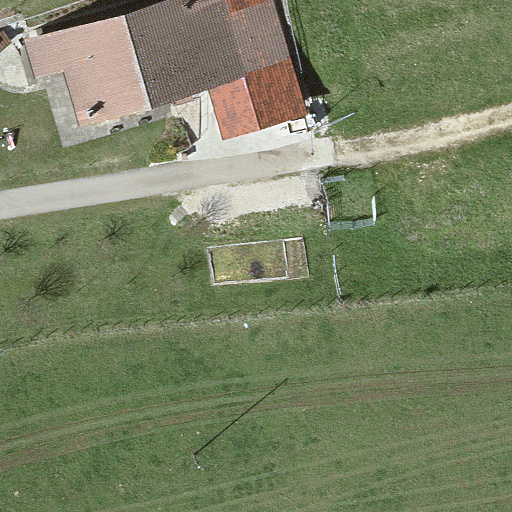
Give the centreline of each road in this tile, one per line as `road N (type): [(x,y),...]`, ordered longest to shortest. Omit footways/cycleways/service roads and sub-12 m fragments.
road 1 (residential): [(0,210),(327,159)]
road 2 (track): [(511,113),(327,159)]
